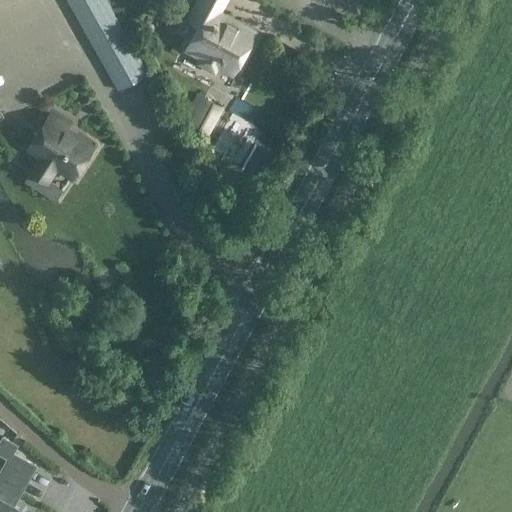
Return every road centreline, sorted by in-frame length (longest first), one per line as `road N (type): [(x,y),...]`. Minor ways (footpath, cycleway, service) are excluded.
road 1 (primary): [(141,511),(415,0)]
road 2 (unknown): [(246,315),(50,9),(35,2),(0,19)]
road 3 (unknown): [(122,511),(0,403)]
